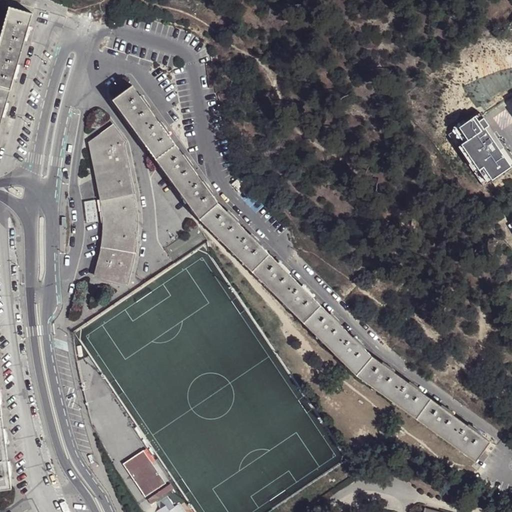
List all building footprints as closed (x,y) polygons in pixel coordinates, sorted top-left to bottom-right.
[(9,8),(0,39),(0,125),(33,15),(9,8)] [(355,375),(474,462),(488,442),(372,357),(219,204),(132,85),(112,100),(199,219),(355,375)] [(511,159),(480,113),(448,135),(483,187),(511,166),(511,159)] [(92,141),(103,199),(133,192),(132,188),(126,186),(124,177),(129,173),(127,163),(121,163),(119,152),(124,149),(123,144),(124,143),(112,126),(99,136),(92,141)] [(241,181),(234,186),(240,193),(247,188),(241,181)] [(133,192),(103,199),(106,218),(106,232),(105,244),(104,254),(97,277),(126,285),(129,276),(125,273),(127,261),(133,261),(135,246),(131,244),(131,233),(136,231),(135,216),(131,214),(129,203),(134,201),(133,192)] [(0,415),(0,489),(9,488),(0,415)] [(143,451),(123,464),(144,498),(165,484),(143,451)] [(185,511),(180,503),(173,507),(167,497),(156,504),(160,509),(155,511),(185,511)]
